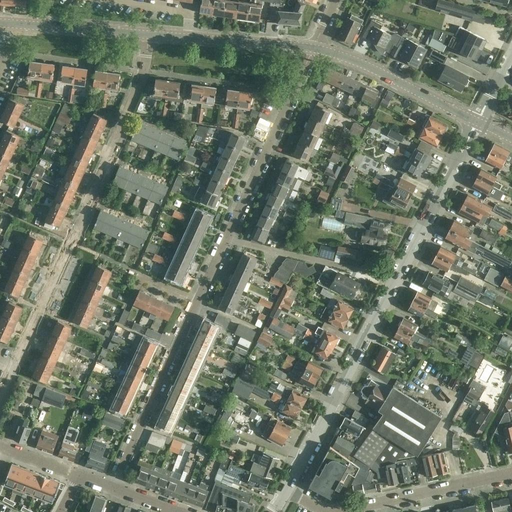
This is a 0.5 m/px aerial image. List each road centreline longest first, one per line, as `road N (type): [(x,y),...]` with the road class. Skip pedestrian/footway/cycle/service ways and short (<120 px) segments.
road 1 (residential): [(0,400),(146,63),(148,35)]
road 2 (residential): [(111,488),(226,238)]
road 3 (unclassified): [(283,491),(393,282)]
road 4 (residential): [(226,238),(314,49)]
road 5 (unclassified): [(393,282),(476,122)]
road 6 (residential): [(337,511),(511,473)]
road 7 (tertiary): [(314,49),(476,122)]
road 8 (residential): [(393,282),(226,238)]
road 9 (tertiary): [(190,38),(314,49)]
